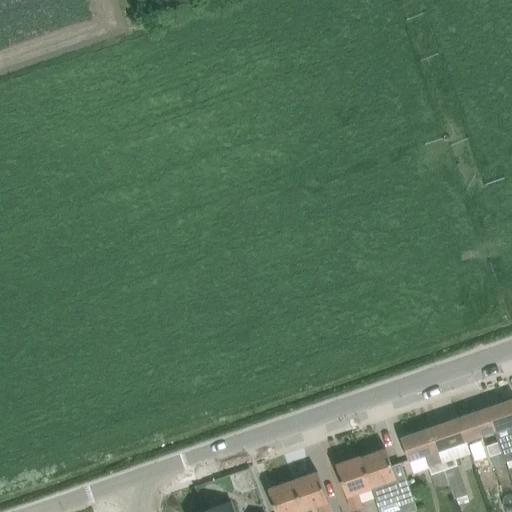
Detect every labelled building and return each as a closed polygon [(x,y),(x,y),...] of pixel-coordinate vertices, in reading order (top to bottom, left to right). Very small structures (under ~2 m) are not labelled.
[(511,398),(487,407),(495,429),(499,442),(502,451),(506,461),(511,459),(511,398)] [(487,407),(459,417),(466,439),(495,429),(487,407)] [(459,417),(430,427),(438,449),(466,439),(459,417)] [(425,454),(429,466),(428,466),(431,474),(445,469),(442,462),(438,449),(430,427),(401,437),(409,459),(425,454)] [(499,442),(487,446),(491,455),(502,451),(499,442)] [(402,492),(386,447),(362,456),(371,484),(380,508),(402,492)] [(371,484),(362,456),(337,464),(352,509),(363,505),(358,489),(371,484)] [(445,469),(457,465),(454,457),(442,462),(445,469)] [(318,471),(293,479),(303,508),(317,503),(320,511),(331,511),(324,490),(318,471)] [(275,507),(276,511),(291,511),(303,508),(293,479),(269,488),(275,507)] [(467,494),(458,497),(461,503),(469,500),(467,494)] [(234,511),(231,501),(204,510),(204,511),(234,511)]
